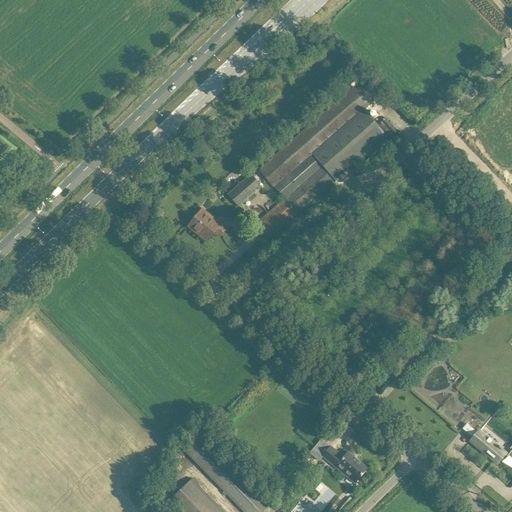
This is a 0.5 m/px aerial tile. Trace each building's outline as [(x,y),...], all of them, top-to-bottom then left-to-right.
[(340,100),(259,171),(273,188),(284,200),(282,202),(266,216),(258,223),(270,236),(294,216),(294,217),(295,216),(296,215),(295,215),(316,196),(321,202),(337,187),(331,180),(321,168),(310,156),(311,154),(335,181),(387,137),(363,108),(378,96),(364,79),(351,90),(349,87),(338,97),(340,100)] [(235,172),(238,176),(248,169),(244,164),(235,172)] [(260,188),(249,176),(227,195),(237,207),(260,188)] [(226,229),(210,216),(203,210),(188,227),(207,242),(215,233),(220,237),(226,229)] [(479,431),(470,442),(497,465),(507,454),(479,431)] [(200,435),(184,450),(244,511),(262,511),(269,506),(200,435)] [(321,439),(310,453),(317,460),(329,446),(321,439)] [(331,447),(325,454),(323,457),(342,473),(344,471),(357,482),(368,469),(348,453),(344,458),(331,447)] [(224,511),(192,479),(168,502),(177,511),(224,511)] [(350,497),(339,510),(340,511),(341,511),(354,501),(350,497)] [(310,511),(300,503),(292,511),(310,511)]
